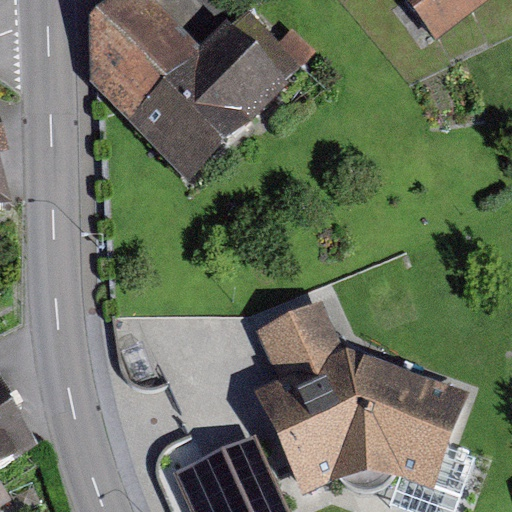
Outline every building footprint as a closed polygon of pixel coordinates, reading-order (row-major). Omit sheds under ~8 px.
[(133,0),(103,31),(104,86),(200,183),(295,91),(237,32),(211,57),(155,0),(133,0)] [(502,0),(416,0),(449,42),(502,0)] [(0,219),(16,214),(1,169),(15,165),(0,120),(0,219)] [(349,353),(344,355),(321,305),(257,334),(279,384),(255,395),(302,499),(336,484),(398,480),(433,493),(469,397),(349,353)] [(0,511),(5,511),(19,504),(4,479),(44,455),(22,418),(33,411),(13,376),(5,381),(0,371),(0,511)]
